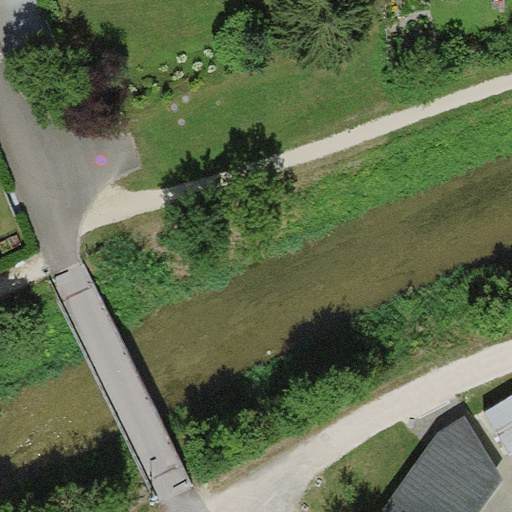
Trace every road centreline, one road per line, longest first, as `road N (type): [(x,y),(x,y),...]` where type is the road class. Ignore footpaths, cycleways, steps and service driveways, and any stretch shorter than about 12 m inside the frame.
road 1 (track): [(511,359),(410,400),(222,511)]
road 2 (residential): [(187,511),(59,252)]
road 3 (residential): [(0,98),(59,252)]
